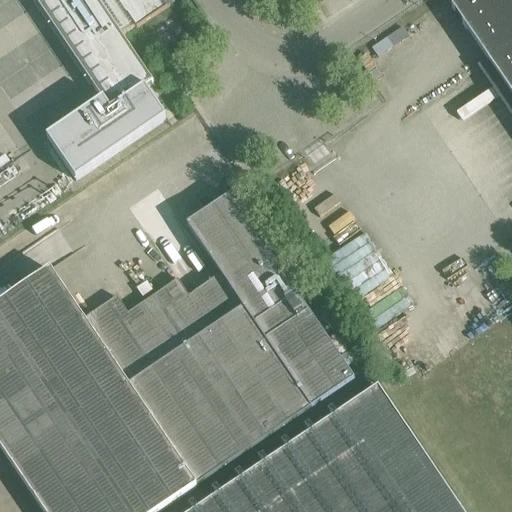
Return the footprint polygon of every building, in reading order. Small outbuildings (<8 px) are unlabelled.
[(153,84),(120,34),(133,25),(137,31),(170,9),(164,0),(33,0),(102,101),(46,139),(75,181),(166,120),(145,89),(153,84)] [(511,0),(464,0),(451,9),(511,99),(511,0)] [(318,207),(326,224),(349,213),(340,196),(318,207)] [(187,226),(221,276),(189,298),(178,281),(128,315),(117,298),(84,320),(50,271),(0,304),(0,449),(42,511),(160,511),(354,381),(230,197),(187,226)] [(145,278),(135,284),(144,299),(154,294),(145,278)] [(460,290),(448,296),(459,319),(472,313),(460,290)] [(461,511),(377,387),(191,511),(461,511)]
